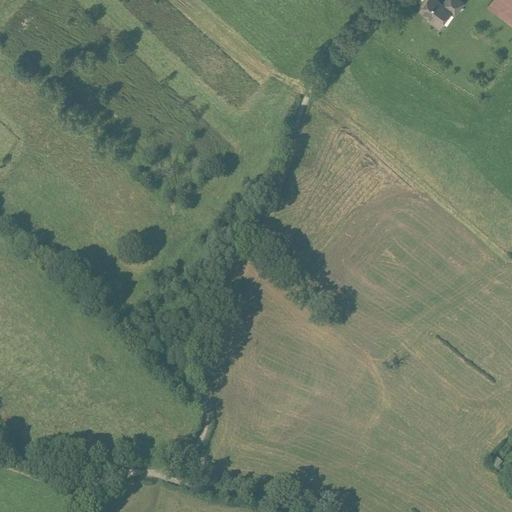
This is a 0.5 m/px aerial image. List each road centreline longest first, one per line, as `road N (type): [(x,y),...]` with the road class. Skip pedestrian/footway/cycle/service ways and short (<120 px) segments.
road 1 (track): [(170,480),(204,434),(210,341),(243,236),(280,195),(300,117),(318,84),(386,0)]
road 2 (track): [(0,445),(170,480)]
